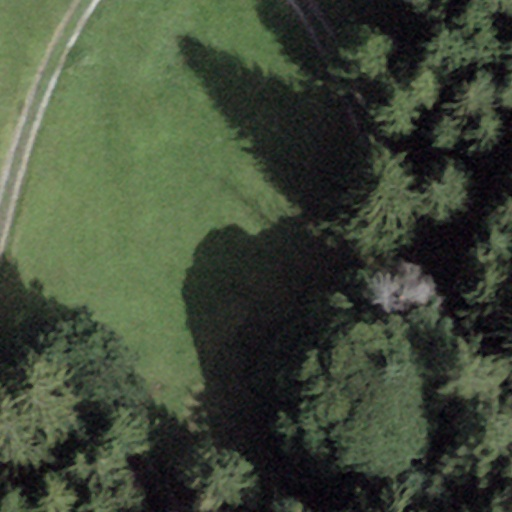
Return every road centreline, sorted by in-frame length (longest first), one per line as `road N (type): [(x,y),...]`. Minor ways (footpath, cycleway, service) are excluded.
road 1 (track): [(511,504),(482,398),(300,0)]
road 2 (track): [(89,0),(60,38),(0,212)]
